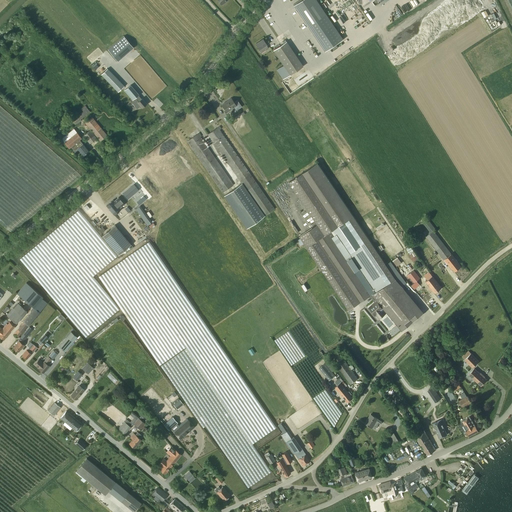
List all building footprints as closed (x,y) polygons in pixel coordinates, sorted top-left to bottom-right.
[(316,0),(302,0),(295,5),(326,51),(343,40),(316,0)] [(363,16),(359,11),(357,13),(356,10),(352,13),(355,18),(358,16),(360,19),(363,16)] [(124,36),(108,49),(118,61),(133,48),(124,36)] [(267,44),(263,39),(256,43),(260,49),(259,50),(261,53),(269,48),(266,45),(267,44)] [(273,50),(290,75),(303,66),(286,41),(273,50)] [(124,87),(107,69),(101,75),(118,92),(124,87)] [(136,83),(149,97),(158,89),(146,75),(136,83)] [(132,103),(137,109),(140,106),(142,108),(147,104),(142,98),(141,99),(137,96),(139,94),(131,85),(124,91),(132,100),(133,99),(135,101),(132,103)] [(237,100),(234,102),(232,99),(226,103),(226,102),(222,104),(226,111),(230,109),(230,110),(234,107),(236,111),(242,107),(237,100)] [(90,112),(85,105),(81,109),(83,111),(72,120),(75,124),(90,112)] [(107,135),(92,117),(85,123),(100,141),(107,135)] [(221,128),(220,126),(208,134),(242,183),(224,196),(247,228),(275,209),(250,174),(220,130),(221,128)] [(97,138),(91,130),(83,136),(90,144),(97,138)] [(81,138),(77,132),(64,143),(69,148),(71,146),(75,151),(78,148),(83,155),(89,151),(83,144),(82,144),(79,140),(81,138)] [(202,136),(199,133),(187,141),(222,192),(234,185),(200,137),(202,136)] [(318,163),(290,182),(318,224),(300,236),(301,238),(297,240),(298,243),(300,246),(305,243),(320,267),(323,270),(348,308),(369,295),(375,303),(369,308),(378,318),(385,312),(383,309),(384,309),(399,327),(401,329),(401,330),(406,325),(420,314),(400,289),(407,284),(397,272),(396,272),(391,262),(390,262),(386,265),(318,163)] [(134,184),(123,194),(128,199),(138,190),(134,184)] [(146,199),(144,196),(137,202),(139,205),(146,199)] [(106,205),(114,215),(121,209),(120,208),(124,204),(119,197),(114,201),(113,200),(106,205)] [(141,206),(136,209),(147,226),(152,223),(141,206)] [(80,210),(20,257),(36,277),(39,274),(38,270),(41,271),(43,268),(45,266),(47,267),(45,264),(46,265),(50,256),(52,252),(53,251),(56,244),(64,238),(66,240),(77,237),(78,235),(79,235),(79,234),(80,231),(79,230),(81,224),(86,223),(85,222),(90,225),(90,222),(80,210)] [(131,244),(115,225),(102,236),(119,255),(131,244)] [(434,231),(427,235),(445,259),(444,259),(452,270),(453,269),(455,271),(461,266),(447,248),(434,231)] [(413,261),(419,258),(413,245),(407,248),(413,261)] [(126,258),(99,275),(103,281),(104,280),(104,279),(107,278),(106,277),(112,273),(112,272),(115,270),(115,271),(129,263),(126,258)] [(399,258),(394,261),(397,266),(402,263),(399,258)] [(410,273),(408,275),(415,283),(417,281),(420,278),(414,270),(410,273)] [(429,279),(428,277),(425,279),(426,281),(435,293),(442,288),(432,276),(429,279)] [(32,321),(33,322),(36,317),(48,303),(42,298),(43,297),(26,282),(17,293),(33,307),(31,310),(31,311),(23,321),(23,322),(19,326),(20,327),(14,334),(18,338),(28,326),(32,321)] [(18,302),(7,314),(17,323),(21,319),(18,316),(25,308),(18,302)] [(0,336),(4,339),(13,328),(15,326),(10,322),(8,324),(7,324),(3,328),(2,329),(0,327),(0,336)] [(303,322),(275,339),(284,353),(286,352),(289,351),(291,353),(291,358),(289,359),(291,364),(293,364),(299,360),(299,358),(303,357),(307,355),(313,365),(323,359),(322,357),(318,350),(319,349),(303,322)] [(31,328),(29,327),(18,340),(19,341),(14,347),(19,352),(24,345),(23,345),(25,343),(23,341),(27,337),(33,330),(31,328)] [(399,327),(391,333),(393,335),(401,329),(399,327)] [(50,335),(47,332),(45,334),(40,340),(43,343),(48,337),(50,335)] [(71,332),(59,346),(65,351),(77,337),(71,332)] [(37,347),(34,345),(31,348),(29,347),(23,355),(27,359),(37,347)] [(187,348),(161,365),(200,424),(203,422),(203,424),(205,424),(203,420),(202,419),(203,416),(201,414),(198,405),(200,404),(205,407),(203,402),(205,403),(207,399),(206,397),(199,385),(197,378),(195,376),(199,375),(197,372),(199,369),(201,368),(200,370),(201,371),(202,369),(194,357),(188,359),(193,356),(187,348)] [(471,353),(468,350),(462,357),(465,359),(464,360),(472,368),(479,361),(471,353)] [(358,379),(340,355),(333,360),(350,384),(358,379)] [(48,357),(43,363),(39,359),(35,365),(39,368),(38,368),(44,373),(50,366),(47,364),(51,360),(48,357)] [(92,366),(93,364),(95,362),(93,360),(91,362),(90,364),(88,362),(82,368),(88,374),(94,368),(92,366)] [(319,368),(329,380),(335,376),(333,373),(335,372),(333,370),(331,371),(329,368),(331,366),(327,361),(319,368)] [(469,375),(481,385),(486,379),(484,378),(485,377),(480,373),(480,374),(474,369),(469,375)] [(77,381),(83,375),(78,371),(73,377),(77,381)] [(459,384),(458,382),(454,384),(451,386),(454,392),(461,388),(458,384),(459,384)] [(337,385),(335,387),(341,394),(348,403),(353,398),(351,396),(352,395),(349,391),(348,392),(346,389),(340,383),(337,385)] [(84,390),(79,386),(71,395),(76,399),(84,390)] [(433,388),(428,391),(433,399),(438,395),(433,388)] [(445,393),(451,403),(456,400),(450,390),(445,393)] [(471,403),(467,396),(459,401),(463,408),(471,403)] [(178,398),(171,404),(176,410),(177,409),(183,404),(180,399),(178,398)] [(60,407),(55,403),(48,411),(54,415),(60,407)] [(434,417),(448,410),(444,403),(434,408),(436,412),(432,414),(434,417)] [(410,417),(403,407),(398,411),(405,421),(410,417)] [(66,411),(60,418),(76,431),(82,424),(66,411)] [(146,424),(150,419),(143,414),(139,418),(136,416),(130,422),(126,419),(124,422),(117,430),(124,435),(131,427),(133,423),(141,430),(146,424)] [(375,429),(379,423),(381,424),(382,422),(378,419),(371,415),(368,419),(369,419),(366,424),(372,428),(372,427),(375,429)] [(466,431),(469,436),(478,432),(470,418),(470,417),(461,422),(462,424),(459,426),(463,432),(465,432),(466,431)] [(169,431),(177,423),(172,418),(164,425),(169,431)] [(194,427),(187,419),(179,426),(180,427),(176,430),(177,430),(174,432),(180,439),(186,434),(194,427)] [(445,427),(442,420),(433,424),(439,438),(447,435),(444,428),(445,427)] [(170,435),(160,425),(157,429),(166,439),(170,435)] [(293,437),(288,430),(284,433),(281,435),(293,454),(295,453),(298,459),(303,466),(310,461),(304,452),(294,437),(293,437)] [(424,431),(422,432),(415,436),(426,456),(435,450),(424,431)] [(143,436),(138,432),(136,435),(134,433),(130,438),(133,440),(130,444),(135,448),(141,440),(140,439),(143,436)] [(399,442),(394,433),(387,436),(392,446),(399,442)] [(412,436),(401,442),(403,445),(414,439),(412,436)] [(79,439),(75,443),(83,450),(86,446),(79,439)] [(176,451),(171,446),(167,452),(171,456),(167,461),(164,459),(159,464),(162,467),(160,469),(165,474),(181,455),(176,451)] [(265,457),(270,464),(275,461),(271,454),(270,455),(268,452),(264,455),(266,457),(265,457)] [(286,452),(282,455),(284,458),(283,459),(285,464),(287,463),(287,464),(292,461),(286,452)] [(87,458),(76,471),(75,472),(82,477),(80,480),(84,482),(86,479),(105,495),(108,490),(124,503),(134,511),(141,503),(131,494),(116,482),(116,481),(87,458)] [(283,459),(277,462),(285,476),(291,473),(286,465),(285,464),(283,459)] [(341,479),(344,486),(354,483),(350,472),(345,474),(344,472),(347,471),(345,467),(343,468),(343,467),(338,469),(339,474),(340,474),(341,476),(342,476),(343,478),(341,479)] [(422,468),(411,474),(416,482),(420,479),(426,476),(422,468)] [(372,478),(369,469),(355,474),(358,482),(372,478)] [(193,475),(189,471),(184,476),(188,480),(193,475)] [(416,482),(411,474),(404,478),(407,484),(405,485),(409,491),(410,491),(411,494),(412,493),(412,494),(415,492),(413,489),(418,486),(416,482)] [(475,474),(461,492),(467,496),(480,478),(475,474)] [(223,481),(218,476),(215,479),(220,484),(223,481)] [(403,484),(402,479),(396,481),(398,486),(400,485),(402,491),(406,490),(406,489),(407,488),(406,486),(405,486),(404,484),(403,484)] [(393,491),(397,489),(395,483),(391,484),(390,482),(379,485),(382,493),(392,489),(393,491)] [(221,489),(219,486),(215,490),(224,501),(230,496),(223,487),(221,489)] [(158,487),(157,488),(152,494),(162,502),(168,495),(158,487)] [(169,505),(168,507),(169,509),(171,507),(176,511),(181,511),(185,508),(175,499),(172,502),(172,501),(171,502),(171,503),(169,505)]
